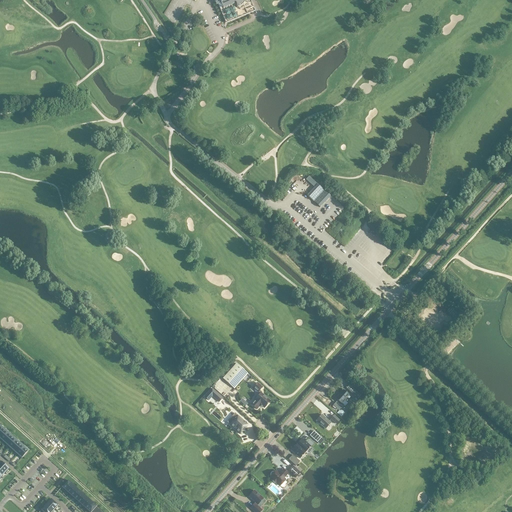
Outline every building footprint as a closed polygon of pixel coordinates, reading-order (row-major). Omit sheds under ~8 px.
[(247,0),(213,0),(216,5),(218,5),(224,19),(224,20),(225,21),(228,22),(229,22),(230,21),(231,22),(255,11),(250,0),(248,0),(247,1),(247,0)] [(86,9),(90,15),(90,17),(90,15),(91,15),(93,15),(91,14),(91,15),(87,8),(87,6),(87,8),(86,9),(84,8),(84,9),(86,9)] [(139,27),(143,34),(143,35),(143,34),(144,33),(146,33),(144,33),(140,27),(140,25),(140,27),(139,27),(137,27),(139,27)] [(107,31),(111,38),(110,40),(111,38),(112,37),(114,38),(112,37),(108,31),(108,29),(108,31),(107,31),(105,31),(107,31)] [(150,43),(154,49),(153,51),(154,49),(155,49),(156,49),(155,48),(155,49),(150,42),(151,42),(151,40),(150,42),(150,43),(148,42),(150,43)] [(125,58),(129,64),(128,66),(129,66),(129,64),(130,64),(132,64),(130,64),(126,57),(126,55),(126,57),(125,58),(123,57),(123,58),(125,58)] [(330,196),(324,190),(309,177),(306,180),(315,188),(307,196),(313,201),(320,208),(330,196)] [(235,387),(246,375),(236,365),(225,377),(227,379),(227,380),(235,387)] [(270,401),(261,393),(261,392),(259,390),(262,388),(257,383),(252,388),(258,392),(259,394),(255,399),(255,400),(251,405),(256,409),(259,406),(260,406),(261,406),(264,408),(270,401)] [(352,383),(347,389),(358,399),(363,393),(352,383)] [(212,389),(205,397),(208,400),(212,396),(219,402),(222,398),(212,389)] [(335,398),(336,399),(337,400),(335,403),(341,408),(343,405),(341,403),(349,395),(343,390),(335,398)] [(235,413),(227,422),(240,434),(243,431),(244,431),(245,429),(246,429),(245,429),(248,425),(235,413)] [(322,415),(316,420),(317,421),(317,422),(318,424),(320,423),(325,429),(331,423),(322,415)] [(339,420),(334,415),(331,419),(336,423),(339,420)] [(4,429),(0,433),(0,438),(1,440),(8,433),(4,429)] [(314,431),(310,435),(317,442),(321,438),(314,431)] [(8,433),(1,440),(5,444),(12,436),(8,433)] [(12,436),(5,444),(9,448),(16,440),(12,436)] [(302,438),(297,444),(305,452),(311,446),(302,438)] [(16,440),(9,448),(14,451),(20,444),(16,440)] [(20,444),(14,451),(18,455),(24,447),(20,444)] [(305,452),(297,444),(291,450),(300,458),(305,452)] [(24,447),(18,455),(22,458),(28,451),(24,447)] [(292,455),(288,459),(296,466),(300,461),(292,455)] [(1,462),(0,463),(0,467),(5,473),(9,468),(1,462)] [(295,478),(300,472),(292,466),(288,471),(295,478)] [(271,475),(271,476),(270,477),(272,479),(276,483),(277,483),(280,486),(285,479),(284,478),(288,473),(283,469),(279,474),(276,471),(275,472),(273,472),(272,472),(271,473),(271,475)] [(65,491),(72,484),(68,480),(62,487),(65,491)] [(69,494),(75,487),(72,484),(65,491),(69,494)] [(72,497),(79,490),(75,487),(69,494),(72,497)] [(76,500),(82,493),(79,490),(72,497),(76,500)] [(249,497),(256,503),(255,504),(254,504),(250,508),(254,511),(260,511),(262,510),(257,506),(263,498),(254,491),(249,497)] [(80,503),(86,497),(82,493),(76,500),(80,503)] [(83,507),(90,500),(86,497),(80,503),(83,507)] [(51,499),(48,503),(55,509),(58,505),(51,499)] [(87,510),(93,503),(90,500),(83,507),(87,510)] [(52,511),(55,509),(48,503),(44,507),(50,511),(52,511)] [(89,511),(91,511),(97,506),(93,503),(87,510),(89,511)]
